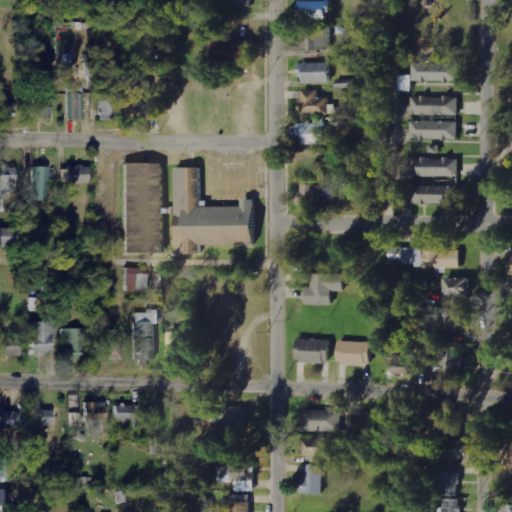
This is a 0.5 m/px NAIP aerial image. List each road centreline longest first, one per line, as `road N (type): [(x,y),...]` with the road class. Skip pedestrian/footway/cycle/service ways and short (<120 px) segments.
road 1 (residential): [(511,395),(0,385)]
road 2 (tertiary): [(273,511),(271,0)]
road 3 (residential): [(484,511),(485,0)]
road 4 (residential): [(271,144),(0,139)]
road 5 (residential): [(511,222),(271,226)]
